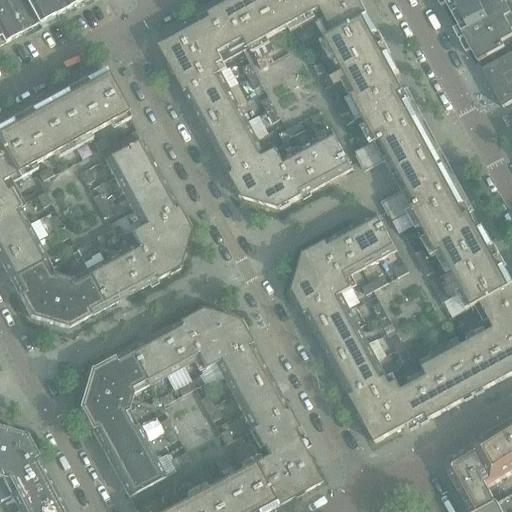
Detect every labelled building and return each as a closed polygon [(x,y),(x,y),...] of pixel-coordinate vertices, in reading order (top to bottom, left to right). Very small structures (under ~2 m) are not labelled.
[(0,0),(0,47),(37,28),(22,0),(0,0)] [(89,0),(22,0),(37,28),(89,0)] [(305,20),(293,0),(237,0),(228,5),(252,49),(250,50),(256,63),(273,53),(266,41),(305,20)] [(354,3),(352,0),(293,0),(305,20),(312,16),(327,44),(369,20),(359,1),(354,3)] [(438,0),(443,0),(446,5),(453,18),(479,3),(477,0),(438,0)] [(477,0),(479,3),(453,18),(459,28),(463,35),(459,38),(464,46),(468,44),(470,50),(478,64),(506,50),(503,45),(511,40),(511,39),(511,38),(511,16),(511,15),(503,0),(477,0)] [(250,50),(252,49),(228,5),(208,16),(211,21),(160,48),(184,94),(221,74),(217,67),(250,50)] [(399,75),(389,56),(369,20),(327,44),(355,96),(356,97),(395,77),(399,75)] [(511,40),(511,55),(482,71),(503,109),(511,104),(511,38),(511,39),(511,40)] [(328,78),(321,65),(313,69),(320,82),(328,78)] [(256,77),(250,66),(243,70),(249,81),(256,77)] [(89,137),(127,116),(128,115),(104,72),(49,102),(72,146),(89,137)] [(193,111),(230,91),(221,74),(184,94),(193,111)] [(262,88),(256,77),(249,81),(254,92),(262,88)] [(440,161),(429,140),(395,77),(356,97),(355,96),(350,98),(375,143),(355,154),(365,173),(390,160),(400,178),(407,192),(382,205),(387,214),(392,224),(412,213),(437,258),(442,255),(480,234),(479,232),(447,175),(440,161)] [(333,87),(328,78),(320,82),(325,91),(333,87)] [(202,127),(239,107),(230,91),(193,111),(202,127)] [(342,103),(336,92),(328,97),(334,108),(342,103)] [(274,111),(268,100),(261,104),(267,115),(274,111)] [(72,146),(49,102),(0,128),(0,143),(18,176),(72,146)] [(347,115),(342,103),(334,108),(340,119),(347,115)] [(212,145),(248,125),(239,107),(202,127),(212,145)] [(280,122),(274,111),(267,115),(273,126),(280,122)] [(325,121),(321,114),(310,120),(314,127),(325,121)] [(221,160),(258,141),(248,125),(212,145),(221,160)] [(305,133),(301,125),(286,133),(290,140),(305,133)] [(290,140),(286,133),(278,137),(283,145),(290,140)] [(353,171),(333,135),(315,145),(335,181),(353,171)] [(109,148),(105,139),(93,145),(98,154),(109,148)] [(229,177),(266,158),(258,141),(221,160),(229,177)] [(114,180),(151,160),(141,142),(105,162),(114,180)] [(18,176),(0,143),(0,218),(3,217),(3,218),(18,209),(19,211),(25,207),(11,180),(18,176)] [(335,181),(315,145),(298,154),(318,190),(335,181)] [(318,190),(298,154),(282,162),(277,152),(266,158),(229,177),(242,200),(280,211),(280,210),(318,190)] [(123,197),(160,177),(151,160),(114,180),(123,197)] [(53,177),(49,169),(38,175),(43,183),(53,177)] [(94,182),(87,171),(80,176),(86,186),(94,182)] [(132,214),(169,194),(160,177),(123,197),(132,214)] [(51,206),(45,194),(36,199),(42,210),(51,206)] [(141,230),(178,210),(169,194),(132,214),(141,230)] [(107,206),(101,195),(93,199),(93,200),(99,210),(107,206)] [(113,217),(107,206),(99,210),(105,222),(113,217)] [(0,241),(28,227),(19,211),(18,209),(3,218),(3,217),(0,218),(0,241)] [(179,271),(185,251),(190,233),(178,210),(141,230),(131,235),(136,246),(121,254),(141,290),(178,270),(179,271)] [(397,253),(379,219),(377,216),(359,226),(379,263),(397,253)] [(64,229),(57,217),(49,221),(56,234),(64,229)] [(379,263),(359,226),(342,235),(362,272),(379,263)] [(0,263),(1,264),(37,244),(28,227),(0,241),(0,263)] [(123,235),(118,227),(109,233),(113,240),(123,235)] [(69,239),(64,229),(56,234),(61,244),(69,239)] [(511,285),(511,282),(504,268),(483,230),(479,232),(480,234),(442,255),(470,308),(511,285)] [(113,240),(109,233),(96,239),(100,248),(113,240)] [(342,297),(352,291),(347,281),(362,272),(342,235),(303,257),(292,293),(304,314),(341,294),(342,297)] [(10,281),(46,261),(37,244),(1,264),(10,281)] [(92,252),(88,244),(77,250),(81,258),(92,252)] [(435,274),(423,252),(415,256),(427,278),(435,274)] [(141,290),(121,254),(104,263),(123,300),(141,290)] [(105,309),(86,273),(69,282),(55,278),(46,261),(10,281),(30,318),(29,319),(68,330),(69,329),(105,309)] [(123,300),(104,263),(86,273),(105,309),(123,300)] [(409,275),(405,267),(393,273),(397,281),(409,275)] [(388,286),(383,278),(369,286),(374,294),(388,286)] [(443,289),(437,279),(430,284),(429,284),(435,294),(443,289)] [(511,376),(511,285),(470,308),(485,336),(478,340),(502,382),(511,376)] [(374,294),(369,286),(361,290),(366,298),(374,294)] [(449,301),(443,289),(435,294),(442,306),(449,301)] [(350,311),(342,297),(341,294),(304,314),(313,331),(350,311)] [(386,316),(379,305),(372,309),(378,320),(386,316)] [(251,346),(239,322),(201,311),(200,312),(163,333),(183,370),(199,361),(205,371),(215,366),(251,346)] [(322,348),(360,329),(350,311),(313,331),(322,348)] [(393,329),(386,316),(378,320),(384,331),(385,333),(384,333),(386,337),(395,332),(393,329)] [(331,365),(368,345),(360,329),(322,348),(331,365)] [(183,370),(163,333),(146,342),(166,379),(183,370)] [(403,349),(398,338),(390,343),(396,353),(403,349)] [(502,382),(478,340),(425,369),(429,377),(447,412),(502,382)] [(166,379),(146,342),(128,351),(149,388),(166,379)] [(341,383),(378,362),(368,345),(331,365),(341,383)] [(224,381),(260,362),(251,346),(215,366),(224,381)] [(409,361),(403,349),(396,353),(402,365),(409,361)] [(129,412),(134,396),(149,388),(128,351),(91,371),(90,371),(79,410),(80,410),(100,447),(137,427),(129,412)] [(233,398),(269,378),(260,362),(224,381),(233,398)] [(350,399),(386,378),(378,362),(341,383),(350,399)] [(447,412),(429,377),(425,369),(391,387),(386,378),(350,399),(375,445),(426,417),(429,422),(447,412)] [(204,386),(199,378),(190,383),(194,391),(204,386)] [(242,415),(278,395),(269,378),(233,398),(242,415)] [(194,391),(190,383),(177,390),(181,398),(194,391)] [(174,402),(170,394),(159,400),(163,408),(174,402)] [(264,425),(287,412),(278,395),(242,415),(247,424),(252,431),(264,425)] [(214,408),(208,397),(200,401),(206,412),(214,408)] [(220,419),(214,408),(206,412),(212,424),(220,419)] [(321,485),(303,452),(293,433),(298,431),(287,412),(264,425),(252,431),(245,435),(260,462),(253,466),(276,509),(321,485)] [(172,430),(167,420),(160,423),(165,434),(172,430)] [(511,475),(511,424),(485,441),(507,478),(511,475)] [(109,465),(146,444),(137,427),(100,447),(109,465)] [(47,478),(27,440),(26,439),(26,438),(0,430),(0,479),(1,480),(11,497),(47,478)] [(178,441),(172,430),(165,434),(171,444),(178,441)] [(233,442),(227,431),(220,435),(226,446),(233,442)] [(485,511),(497,506),(491,494),(488,490),(507,478),(485,441),(474,448),(467,453),(467,452),(466,453),(453,461),(450,463),(449,464),(447,471),(448,473),(448,474),(449,475),(457,489),(456,489),(457,491),(457,490),(459,493),(458,493),(459,495),(460,494),(469,511),(485,511)] [(118,482),(156,462),(146,444),(109,465),(118,482)] [(191,465),(186,455),(179,458),(184,469),(191,465)] [(230,466),(226,458),(216,464),(220,471),(230,466)] [(128,500),(165,479),(156,462),(118,482),(128,500)] [(270,511),(276,509),(253,466),(199,496),(207,511),(270,511)] [(18,511),(22,511),(56,494),(47,478),(11,497),(18,511)] [(175,495),(171,488),(160,493),(164,501),(175,495)] [(62,511),(65,511),(56,494),(22,511),(62,511)] [(207,511),(199,496),(181,505),(168,511),(207,511)] [(511,511),(511,497),(497,506),(485,511),(511,511)]
